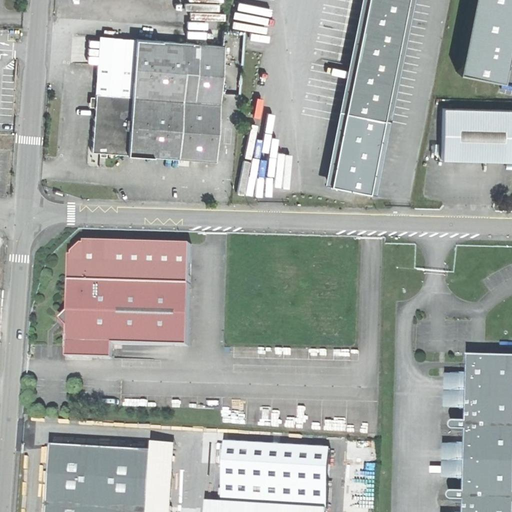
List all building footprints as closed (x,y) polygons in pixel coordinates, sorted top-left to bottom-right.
[(407,0),(366,0),(329,186),(369,193),(407,0)] [(511,0),(479,0),(465,67),(509,76),(511,59),(511,0)] [(135,41),(99,38),(94,94),(131,97),(135,41)] [(196,73),(199,45),(135,41),(131,97),(126,156),(177,160),(184,73),(196,73)] [(177,160),(212,162),(221,47),(199,45),(196,73),(184,73),(177,160)] [(89,154),(126,156),(131,97),(94,94),(92,121),(89,154)] [(511,110),(441,109),(440,159),(487,161),(511,161),(511,110)] [(72,256),(71,281),(191,285),(192,245),(86,242),(86,244),(83,244),(75,253),(75,256),(72,256)] [(191,285),(71,281),(69,346),(69,358),(91,359),(114,360),(115,344),(189,347),(191,285)] [(465,511),(511,511),(511,358),(469,357),(469,377),(468,412),(467,423),(456,423),(456,433),(467,434),(466,447),(465,482),(465,493),(454,493),(454,503),(465,503),(465,511)] [(445,411),(468,412),(469,377),(446,375),(445,411)] [(151,444),(151,453),(153,453),(149,511),(168,511),(172,446),(151,444)] [(219,444),(216,502),(222,503),(225,444),(219,444)] [(296,507),(300,448),(225,444),(222,503),(296,507)] [(443,481),(465,482),(466,447),(444,446),(443,481)] [(47,511),(149,511),(153,453),(151,453),(52,447),(47,511)] [(329,450),(300,448),(296,507),(326,509),(329,450)] [(215,511),(216,502),(207,502),(206,511),(215,511)] [(325,511),(326,509),(296,507),(222,503),(216,502),(215,511),(325,511)]
